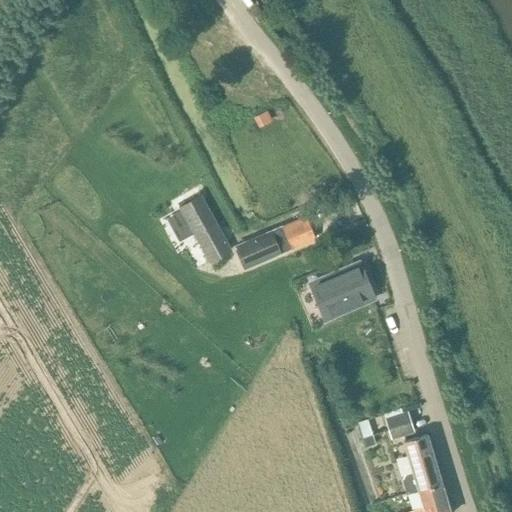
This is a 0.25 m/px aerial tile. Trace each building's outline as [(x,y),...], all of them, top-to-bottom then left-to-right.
[(266,111),(255,117),(258,125),(270,119),(266,111)] [(208,259),(230,247),(200,193),(179,205),(208,259)] [(243,270),(291,249),(291,247),(314,237),(305,216),(282,226),(233,246),(243,270)] [(358,262),(309,282),(324,319),(331,317),(373,300),(358,262)] [(391,438),(409,433),(403,412),(384,418),(391,438)] [(367,419),(357,422),(365,447),(375,444),(367,419)] [(405,493),(441,482),(426,433),(402,440),(412,473),(404,476),(401,481),(405,493)] [(449,511),(441,482),(405,493),(405,494),(417,490),(423,511),(449,511)]
